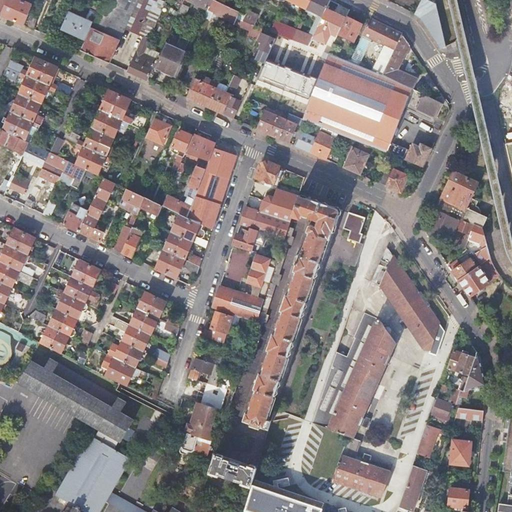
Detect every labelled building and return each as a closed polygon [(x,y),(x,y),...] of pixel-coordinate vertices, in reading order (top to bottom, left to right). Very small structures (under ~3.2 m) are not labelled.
[(7,0),(1,15),(24,26),(32,5),(20,0),(7,0)] [(184,0),(103,0),(93,24),(91,28),(120,39),(137,0),(163,0),(181,8),(184,0)] [(187,0),(208,9),(211,0),(187,0)] [(240,12),(224,4),(214,0),(211,0),(208,9),(204,17),(211,20),(214,14),(234,23),(240,12)] [(307,8),(310,0),(287,0),(306,9),(307,8)] [(331,0),(330,0),(310,0),(307,8),(319,14),(316,22),(319,24),(331,0)] [(422,20),(442,49),(447,47),(437,5),(427,0),(418,0),(413,12),(418,16),(422,20)] [(91,28),(93,24),(70,14),(63,29),(86,39),(91,28)] [(257,19),(246,14),(243,20),(255,25),(257,19)] [(358,22),(347,17),(338,36),(354,43),(362,26),(357,24),(358,22)] [(382,76),(402,35),(371,20),(364,35),(384,45),(372,72),(382,76)] [(292,40),(296,30),(275,22),(271,31),(292,40)] [(120,41),(91,28),(86,39),(81,50),(110,64),(120,41)] [(309,46),(313,36),(297,30),(296,30),(292,40),(309,46)] [(265,64),(276,39),(262,33),(258,41),(262,43),(255,60),(265,64)] [(382,76),(413,88),(413,89),(417,81),(397,72),(409,46),(402,35),(382,76)] [(147,81),(154,66),(157,60),(152,57),(153,55),(145,51),(150,40),(144,37),(128,72),(147,81)] [(154,66),(177,77),(188,53),(185,52),(190,41),(182,37),(176,49),(165,44),(158,60),(157,60),(154,66)] [(338,47),(333,45),(329,55),(338,58),(340,55),(336,54),(338,47)] [(388,153),(413,88),(382,76),(372,72),(338,58),(329,55),(304,119),(322,127),(334,132),(362,142),(373,147),(388,153)] [(10,60),(7,67),(38,81),(46,63),(35,58),(29,73),(22,70),(23,66),(10,60)] [(191,88),(202,64),(195,60),(184,85),(191,88)] [(59,69),(46,63),(38,81),(56,89),(57,86),(53,84),(59,69)] [(38,81),(7,67),(4,75),(17,80),(18,76),(26,79),(20,94),(30,99),(38,81)] [(187,98),(234,119),(242,102),(236,99),(239,93),(235,92),(241,78),(233,74),(226,92),(210,85),(212,80),(206,77),(204,82),(196,79),(187,98)] [(77,77),(73,75),(68,87),(72,88),(77,77)] [(56,89),(38,81),(30,99),(41,104),(47,89),(55,92),(56,89)] [(57,86),(56,89),(69,95),(72,88),(68,87),(58,84),(57,86)] [(119,95),(109,91),(102,107),(95,103),(93,107),(111,115),(119,95)] [(22,117),(30,99),(20,94),(17,100),(11,98),(4,109),(22,117)] [(443,104),(423,94),(417,109),(437,118),(443,104)] [(83,95),(80,101),(93,107),(95,103),(96,101),(83,95)] [(130,100),(119,95),(111,115),(129,123),(142,129),(147,117),(126,110),(130,100)] [(41,104),(30,99),(22,117),(40,126),(43,118),(36,115),(41,104)] [(257,129),(279,138),(287,121),(269,113),(271,107),(267,105),(257,129)] [(111,115),(93,107),(92,110),(99,114),(93,128),(103,133),(111,115)] [(22,117),(4,109),(3,112),(10,115),(9,119),(7,123),(4,130),(15,135),(22,117)] [(279,138),(290,143),(298,124),(297,124),(299,118),(290,114),(287,121),(279,138)] [(129,123),(111,115),(103,133),(114,138),(120,123),(127,126),(129,123)] [(40,126),(22,117),(15,135),(25,140),(31,127),(38,130),(40,126)] [(171,126),(154,119),(146,137),(154,141),(154,145),(159,147),(163,144),(171,126)] [(327,160),(336,139),(332,137),(334,132),(322,127),(316,139),(310,152),(327,160)] [(25,140),(15,135),(4,130),(0,128),(0,142),(4,144),(0,146),(0,145),(0,176),(10,182),(29,142),(25,140)] [(81,135),(68,129),(64,137),(77,143),(95,151),(103,133),(93,128),(86,144),(79,140),(81,135)] [(185,153),(192,136),(179,130),(172,147),(185,153)] [(114,138),(103,133),(95,151),(113,159),(116,152),(112,150),(113,147),(110,146),(114,138)] [(316,139),(303,133),(297,146),(310,152),(316,139)] [(217,139),(211,136),(209,141),(205,139),(202,138),(195,135),(186,156),(196,160),(198,157),(209,162),(214,147),(217,139)] [(57,137),(51,152),(56,155),(63,140),(57,137)] [(361,175),(373,147),(362,142),(358,150),(348,145),(344,154),(349,157),(344,167),(361,175)] [(87,170),(95,151),(77,143),(75,147),(83,150),(77,165),(86,170),(87,170)] [(415,164),(424,167),(432,149),(421,145),(420,148),(413,144),(412,147),(413,147),(407,160),(415,164)] [(203,225),(212,229),(236,157),(214,147),(209,162),(205,171),(199,188),(198,191),(188,218),(190,219),(203,225)] [(113,159),(95,151),(87,170),(97,175),(104,159),(111,162),(113,159)] [(51,152),(50,152),(39,174),(57,184),(60,180),(63,173),(69,161),(56,155),(51,152)] [(181,162),(183,157),(178,155),(172,169),(177,171),(181,162)] [(70,185),(78,188),(86,170),(77,165),(69,161),(63,173),(74,178),(70,185)] [(274,184),(280,167),(267,161),(259,165),(255,178),(274,184)] [(177,171),(171,186),(176,188),(186,164),(181,162),(177,171)] [(424,167),(415,164),(412,170),(421,173),(424,167)] [(199,188),(205,171),(196,168),(190,185),(199,188)] [(408,176),(393,169),(386,186),(401,193),(408,176)] [(454,172),(436,209),(468,222),(478,199),(472,196),(478,183),(454,172)] [(60,180),(70,185),(74,178),(63,173),(60,180)] [(24,194),(30,181),(15,174),(9,187),(24,194)] [(104,178),(96,196),(107,202),(116,183),(104,178)] [(167,195),(163,206),(177,213),(188,218),(198,191),(189,187),(186,197),(191,199),(188,205),(167,195)] [(139,210),(145,197),(127,189),(120,205),(131,211),(134,212),(129,224),(133,226),(139,210)] [(31,191),(24,205),(32,209),(38,194),(31,191)] [(296,205),(298,199),(277,192),(275,198),(296,205)] [(96,196),(91,207),(88,214),(99,219),(107,202),(96,196)] [(343,210),(299,196),(298,199),(296,205),(293,216),(302,219),(303,217),(317,221),(316,226),(310,226),(307,233),(310,233),(294,272),(296,273),(288,295),(286,295),(280,311),(282,312),(267,351),(269,352),(261,374),(259,374),(253,390),(255,391),(247,414),(245,413),(242,422),(250,425),(249,428),(268,431),(270,422),(267,421),(275,397),(328,241),(330,242),(334,233),(343,210)] [(163,206),(145,197),(139,210),(154,217),(149,228),(153,230),(163,206)] [(293,216),(296,205),(275,198),(270,197),(265,200),(261,212),(255,230),(285,240),(286,235),(293,216)] [(50,200),(43,214),(50,217),(56,203),(50,200)] [(74,204),(64,224),(79,232),(88,214),(91,207),(86,205),(83,208),(74,204)] [(240,225),(255,230),(261,212),(246,207),(240,225)] [(471,234),(474,225),(468,222),(436,209),(429,227),(426,226),(426,232),(430,239),(434,232),(451,239),(456,228),(471,234)] [(126,223),(129,224),(134,212),(131,211),(126,223)] [(188,218),(177,213),(175,217),(178,218),(172,232),(182,237),(190,219),(188,218)] [(355,269),(363,245),(360,243),(363,235),(360,234),(366,218),(349,213),(344,229),(351,231),(349,236),(346,235),(345,238),(357,243),(349,267),(353,268),(355,269)] [(88,214),(79,232),(100,242),(104,233),(95,228),(99,219),(88,214)] [(182,237),(193,242),(206,248),(208,242),(201,238),(204,237),(205,234),(202,229),(203,225),(190,219),(182,237)] [(115,249),(122,252),(132,228),(124,225),(115,249)] [(487,243),(483,228),(474,225),(471,234),(470,237),(487,243)] [(122,252),(132,257),(143,231),(133,226),(132,228),(122,252)] [(7,245),(17,250),(25,233),(15,228),(7,245)] [(241,235),(237,234),(233,245),(251,251),(257,233),(246,230),(244,236),(241,235)] [(162,249),(175,255),(182,237),(172,232),(166,246),(163,245),(162,249)] [(25,233),(17,250),(27,255),(35,238),(25,233)] [(294,238),(286,235),(285,240),(278,261),(258,323),(248,351),(257,353),(261,339),(259,338),(264,323),(267,323),(269,315),(267,315),(277,284),(279,285),(282,275),(280,274),(290,244),(292,245),(294,238)] [(175,255),(185,260),(193,242),(182,237),(175,255)] [(0,259),(0,261),(10,266),(17,250),(7,245),(0,259)] [(475,255),(482,264),(491,259),(488,247),(475,255)] [(438,351),(445,332),(429,308),(430,306),(421,293),(419,294),(387,248),(371,281),(381,285),(424,349),(430,350),(429,353),(434,355),(435,351),(438,351)] [(156,269),(167,274),(175,255),(162,249),(160,253),(163,254),(156,269)] [(10,266),(32,277),(35,271),(23,265),(27,255),(17,250),(10,266)] [(188,261),(200,266),(202,259),(191,254),(188,261)] [(258,323),(278,261),(258,254),(248,284),(252,285),(251,296),(220,286),(213,308),(220,310),(233,315),(258,323)] [(167,274),(177,279),(185,260),(175,255),(167,274)] [(450,267),(459,280),(477,268),(468,255),(450,267)] [(500,275),(491,259),(482,264),(477,268),(459,280),(470,297),(491,284),(490,282),(500,275)] [(73,277),(83,282),(90,265),(80,260),(73,277)] [(0,281),(2,282),(10,266),(0,261),(0,281)] [(184,267),(197,273),(200,266),(188,261),(187,261),(184,267)] [(90,265),(83,282),(96,288),(98,285),(95,283),(101,270),(90,265)] [(2,282),(15,289),(17,285),(14,284),(16,279),(30,285),(33,277),(32,277),(10,266),(2,282)] [(65,293),(75,298),(83,282),(73,277),(70,275),(68,279),(71,280),(65,293)] [(0,285),(0,301),(4,304),(10,291),(13,292),(15,289),(2,282),(0,285)] [(83,282),(75,298),(87,303),(93,306),(100,296),(94,292),(96,288),(83,282)] [(112,282),(107,293),(113,296),(119,285),(112,282)] [(138,309),(148,314),(156,297),(146,292),(138,309)] [(57,309),(67,314),(75,298),(65,293),(59,305),(56,304),(54,308),(57,309)] [(156,297),(148,314),(161,320),(163,316),(161,315),(167,302),(156,297)] [(75,298),(67,314),(80,320),(85,322),(90,311),(87,310),(87,303),(75,298)] [(49,326),(60,331),(67,314),(57,309),(49,326)] [(130,325),(141,330),(148,314),(138,309),(130,325)] [(29,316),(43,323),(46,319),(46,315),(36,310),(29,316)] [(203,336),(224,343),(233,315),(220,310),(218,311),(210,331),(205,329),(203,336)] [(347,436),(332,480),(381,498),(390,472),(369,465),(369,462),(362,460),(361,462),(354,459),(360,441),(353,438),(365,418),(362,417),(386,364),(388,365),(392,357),(390,356),(396,344),(379,320),(364,313),(347,357),(336,352),(312,422),(347,436)] [(60,331),(70,336),(71,336),(75,335),(75,329),(74,328),(75,326),(80,320),(67,314),(60,331)] [(148,314),(141,330),(151,334),(157,322),(160,323),(161,320),(148,314)] [(120,330),(124,322),(113,316),(109,325),(120,330)] [(167,322),(179,328),(182,321),(169,316),(167,322)] [(164,329),(177,334),(179,328),(167,322),(164,329)] [(123,341),(134,346),(141,330),(130,325),(123,341)] [(41,344),(51,349),(60,331),(49,326),(41,344)] [(79,340),(88,345),(93,334),(84,329),(79,340)] [(141,330),(134,346),(144,351),(146,352),(148,348),(145,347),(151,334),(141,330)] [(51,349),(61,354),(70,336),(60,331),(51,349)] [(232,402),(227,417),(237,420),(264,340),(261,339),(257,353),(248,351),(235,392),(232,402)] [(114,357),(126,363),(134,346),(123,341),(120,347),(113,343),(108,354),(114,357)] [(470,376),(477,353),(471,345),(467,356),(454,351),(448,369),(470,376)] [(134,346),(126,363),(136,367),(144,351),(134,346)] [(154,356),(168,362),(171,354),(158,348),(154,356)] [(470,390),(486,385),(478,355),(477,353),(470,376),(464,392),(462,397),(467,397),(470,390)] [(106,376),(117,381),(126,363),(114,357),(108,354),(102,366),(109,370),(106,376)] [(151,362),(166,369),(168,362),(154,356),(151,362)] [(223,366),(236,371),(239,362),(224,357),(221,366),(223,366)] [(196,358),(189,378),(197,380),(203,371),(211,374),(208,384),(212,385),(217,387),(223,366),(221,366),(196,358)] [(95,511),(103,499),(108,490),(127,457),(130,459),(130,458),(114,449),(119,441),(121,442),(134,420),(133,420),(120,413),(126,403),(118,398),(112,408),(52,374),(58,364),(50,359),(44,369),(31,362),(19,383),(100,430),(95,438),(91,436),(94,438),(60,497),(57,495),(57,496),(75,507),(71,511),(66,511),(80,511),(82,510),(84,511),(95,511)] [(126,363),(117,381),(127,386),(133,375),(147,381),(150,374),(136,367),(126,363)] [(206,405),(217,409),(223,411),(225,406),(222,405),(218,404),(220,398),(224,399),(232,402),(235,392),(217,387),(212,385),(206,405)] [(451,401),(456,405),(459,396),(462,397),(464,392),(455,389),(451,401)] [(449,411),(451,406),(437,401),(432,414),(445,420),(446,418),(448,419),(451,412),(449,411)] [(206,405),(197,402),(197,403),(181,450),(188,453),(193,450),(197,456),(203,458),(204,455),(207,456),(211,447),(214,436),(211,429),(217,409),(206,405)] [(508,435),(503,471),(511,473),(511,469),(511,406),(511,410),(508,435)] [(456,417),(482,420),(483,411),(459,409),(456,417)] [(445,435),(447,432),(426,425),(416,454),(428,458),(437,433),(445,435)] [(451,464),(469,466),(471,443),(453,441),(451,464)] [(241,484),(251,488),(257,468),(255,465),(248,465),(218,453),(215,455),(209,474),(241,483),(241,484)] [(398,508),(408,511),(410,511),(412,511),(419,492),(426,494),(433,473),(412,466),(398,508)] [(248,508),(259,511),(321,511),(323,506),(256,484),(248,508)] [(466,508),(468,490),(449,488),(448,506),(466,508)] [(124,511),(125,511),(146,511),(129,502),(108,490),(103,499),(124,511)] [(430,494),(425,508),(433,509),(434,496),(430,494)] [(511,511),(511,505),(507,504),(499,503),(498,511),(511,511)]
